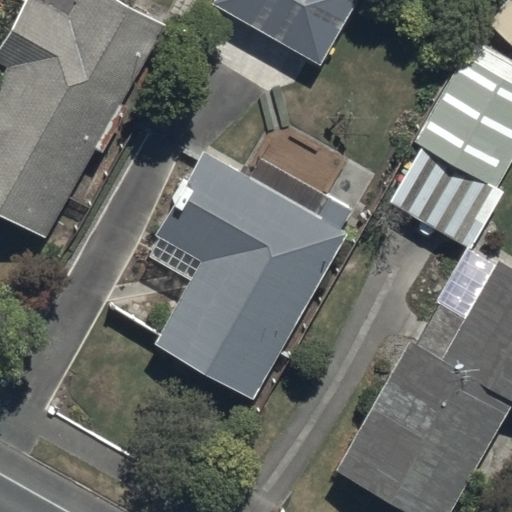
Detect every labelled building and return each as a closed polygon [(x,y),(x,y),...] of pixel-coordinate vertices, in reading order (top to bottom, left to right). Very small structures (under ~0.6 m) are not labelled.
[(119,105),(159,29),(105,0),(76,0),(65,21),(26,0),(24,0),(0,44),(0,69),(5,73),(0,82),(0,218),(42,241),(91,150),(101,155),(126,109),(119,105)] [(211,0),(209,6),(319,68),(357,0),(211,0)] [(511,0),(508,0),(486,25),(511,49),(511,0)] [(469,249),(498,194),(492,190),(511,151),(511,85),(507,83),(511,72),(511,63),(464,39),(410,143),(419,148),(388,207),(469,249)] [(251,400),(343,236),(336,232),(349,208),(252,153),(240,175),(202,153),(155,237),(200,262),(153,345),(251,400)] [(395,511),(446,511),(507,405),(511,407),(511,270),(492,259),(463,311),(441,298),(414,346),(407,342),(332,476),(395,511)]
